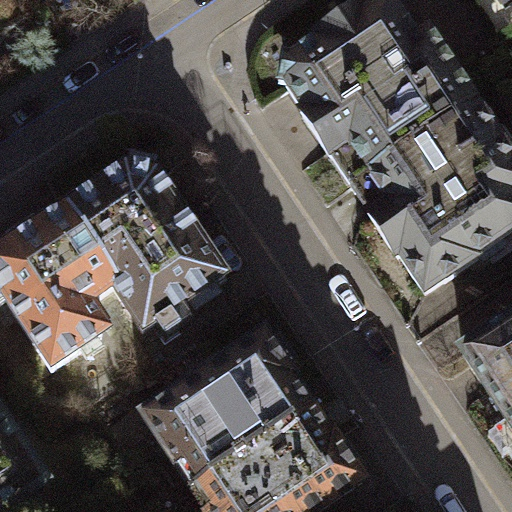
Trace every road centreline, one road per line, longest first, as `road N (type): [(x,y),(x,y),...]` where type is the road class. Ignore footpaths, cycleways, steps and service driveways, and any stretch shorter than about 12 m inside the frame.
road 1 (residential): [(469,511),(157,47)]
road 2 (residential): [(157,47),(0,148)]
